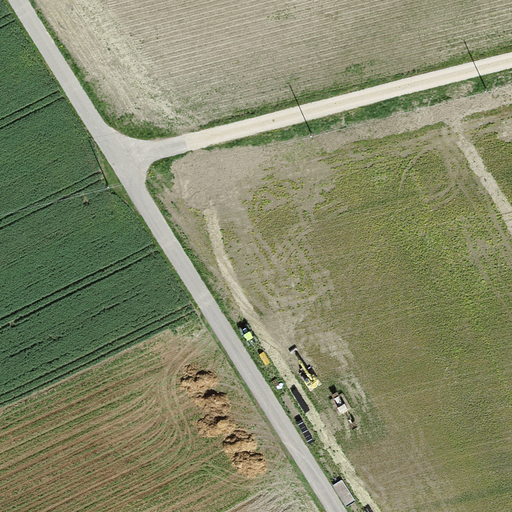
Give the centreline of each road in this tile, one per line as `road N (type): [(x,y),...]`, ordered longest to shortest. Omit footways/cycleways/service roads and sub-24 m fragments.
road 1 (track): [(337,511),(118,159),(511,59)]
road 2 (track): [(18,0),(118,159)]
